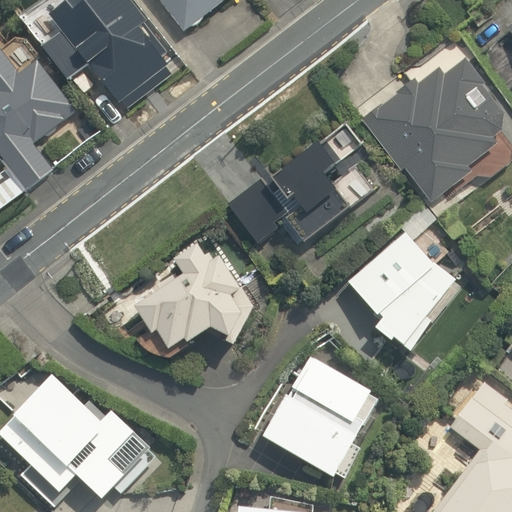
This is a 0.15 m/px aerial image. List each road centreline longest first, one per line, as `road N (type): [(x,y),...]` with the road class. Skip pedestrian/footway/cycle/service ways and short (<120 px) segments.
road 1 (residential): [(25,282),(386,0)]
road 2 (residential): [(25,282),(112,366),(214,409)]
road 3 (residential): [(214,409),(319,315)]
